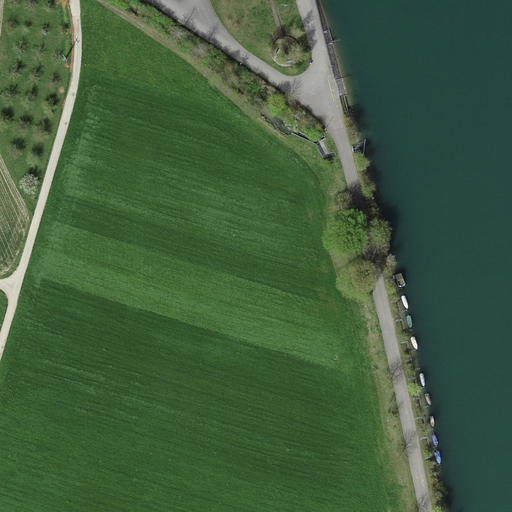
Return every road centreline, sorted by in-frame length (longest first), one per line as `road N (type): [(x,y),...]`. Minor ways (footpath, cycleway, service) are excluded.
road 1 (track): [(398,511),(325,190),(300,150),(191,59),(91,0)]
road 2 (unclassified): [(426,511),(325,89)]
road 3 (track): [(74,0),(73,88),(0,345)]
road 4 (unclassified): [(204,28),(279,78),(325,89)]
